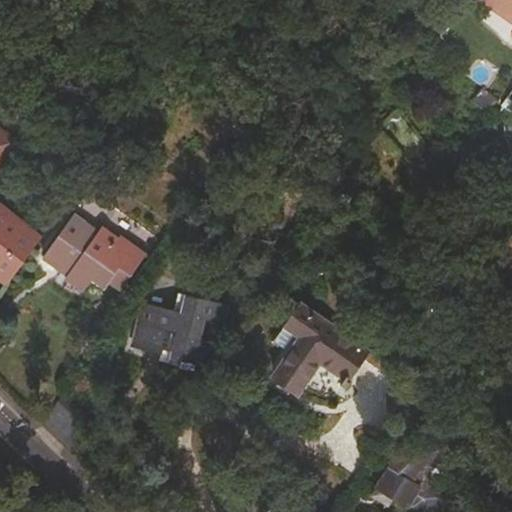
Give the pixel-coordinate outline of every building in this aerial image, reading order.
[(511,0),(492,0),(511,13),(511,0)] [(0,169),(23,137),(0,120),(0,169)] [(0,269),(13,279),(46,232),(0,199),(0,269)] [(80,208),(49,253),(75,270),(73,272),(90,285),(98,274),(111,283),(115,278),(126,285),(154,246),(129,229),(127,233),(109,220),(105,226),(80,208)] [(511,228),(498,234),(508,260),(511,258),(511,228)] [(146,302),(138,341),(175,349),(173,361),(185,364),(185,366),(199,368),(200,360),(204,360),(213,348),(214,340),(205,338),(209,316),(230,320),(233,302),(188,293),(185,310),(146,302)] [(302,339),(274,381),(299,396),(324,357),(354,377),(371,352),(299,307),(286,327),(302,339)] [(0,333),(0,368),(2,369),(18,346),(0,333)] [(48,423),(73,446),(93,417),(68,393),(48,423)] [(78,451),(99,422),(93,417),(73,446),(78,451)] [(390,469),(378,487),(407,507),(408,506),(416,511),(455,511),(457,508),(463,499),(462,496),(459,493),(454,488),(441,485),(436,485),(425,468),(436,460),(449,457),(447,443),(434,445),(430,436),(408,444),(392,463),(394,465),(393,468),(391,469),(390,469)]
